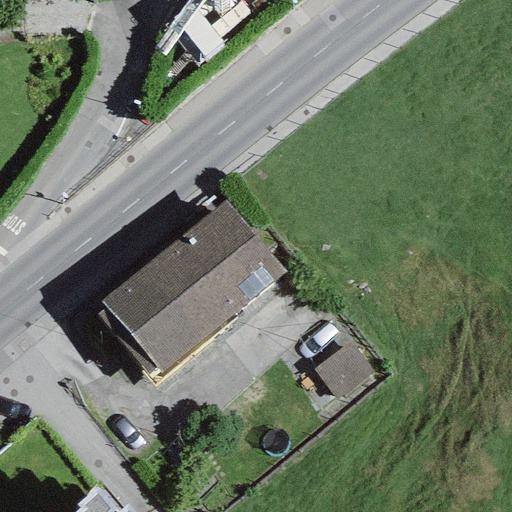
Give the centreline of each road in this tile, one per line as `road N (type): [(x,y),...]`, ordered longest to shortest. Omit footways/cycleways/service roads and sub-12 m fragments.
road 1 (unclassified): [(388,0),(50,268)]
road 2 (residential): [(135,0),(50,268)]
